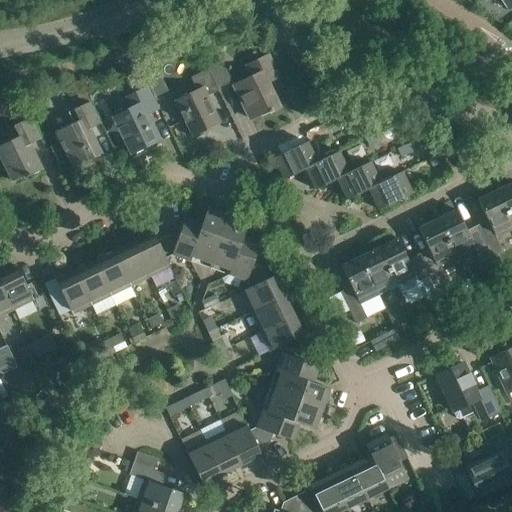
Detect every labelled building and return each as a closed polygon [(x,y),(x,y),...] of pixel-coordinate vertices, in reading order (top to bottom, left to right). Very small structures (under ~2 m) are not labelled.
[(511,0),(501,0),(509,10),(511,7),(511,0)] [(268,56),(246,66),(252,78),(234,87),(249,119),(268,110),(269,113),(279,108),(267,83),(278,77),(268,56)] [(207,68),(208,71),(218,91),(233,84),(221,60),(207,68)] [(218,91),(208,71),(190,79),(196,92),(175,102),(191,137),(220,123),(207,96),(218,91)] [(131,109),(113,118),(130,153),(159,140),(147,114),(158,109),(148,88),(126,99),(131,109)] [(45,99),(43,95),(21,97),(25,107),(45,99)] [(89,129),(100,124),(89,103),(67,113),(73,124),(55,132),(72,168),(101,154),(89,129)] [(341,115),(330,121),(333,129),(345,123),(341,115)] [(29,145),(40,139),(30,118),(7,129),(13,140),(0,146),(0,157),(12,181),(24,175),(25,178),(42,170),(29,145)] [(376,133),(365,139),(369,147),(380,141),(376,133)] [(305,169),(316,162),(306,142),(273,158),(283,180),(305,169)] [(408,144),(397,149),(400,157),(412,152),(408,144)] [(316,162),(305,169),(315,190),(336,179),(347,173),(337,152),(316,162)] [(439,153),(428,159),(432,167),(443,161),(439,153)] [(347,173),(336,179),(346,200),(368,189),(379,183),(369,162),(347,173)] [(379,183),(368,189),(378,210),(411,193),(401,172),(379,183)] [(511,182),(496,190),(511,222),(511,182)] [(479,230),(492,257),(503,252),(496,238),(511,229),(511,222),(496,190),(477,200),(489,225),(479,230)] [(202,224),(190,260),(228,273),(242,238),(248,222),(231,215),(224,233),(219,231),(225,213),(207,207),(201,224),(202,224)] [(437,219),(449,243),(456,257),(474,248),(481,262),(492,257),(479,230),(468,236),(456,210),(437,219)] [(174,254),(190,260),(202,224),(201,224),(184,218),(177,238),(169,235),(174,254)] [(430,254),(420,259),(433,286),(444,281),(437,266),(456,257),(449,243),(437,219),(418,228),(430,254)] [(153,233),(134,243),(150,276),(173,265),(168,257),(174,254),(169,235),(157,241),(153,233)] [(252,264),(259,244),(242,238),(228,273),(246,280),(261,266),(252,264)] [(438,296),(433,286),(420,259),(409,264),(397,239),(378,248),(396,286),(401,297),(420,288),(425,299),(429,301),(438,296)] [(134,243),(114,252),(130,286),(150,276),(134,243)] [(360,257),(378,295),(396,286),(378,248),(360,257)] [(114,252),(94,262),(111,295),(130,286),(114,252)] [(378,295),(360,257),(340,266),(353,292),(342,297),(355,323),(366,318),(359,304),(378,295)] [(94,262),(75,271),(91,305),(111,295),(94,262)] [(16,266),(0,274),(0,278),(15,309),(33,301),(16,266)] [(274,276),(267,279),(261,266),(246,280),(250,287),(241,292),(250,311),(284,295),(274,276)] [(91,305),(75,271),(55,281),(71,314),(91,305)] [(0,278),(0,316),(15,309),(0,278)] [(201,301),(205,309),(211,306),(218,303),(215,295),(201,301)] [(293,315),(284,295),(250,311),(260,331),(293,315)] [(180,304),(168,310),(172,318),(184,312),(180,304)] [(197,312),(202,321),(203,320),(211,317),(215,315),(211,306),(205,309),(197,312)] [(161,314),(150,319),(153,327),(164,321),(161,314)] [(279,347),(295,338),(303,335),(293,315),(260,331),(270,351),(279,347)] [(211,317),(203,320),(208,332),(216,328),(211,317)] [(141,323),(129,329),(133,336),(145,331),(141,323)] [(375,352),(400,339),(395,328),(370,341),(375,352)] [(125,340),(121,332),(110,338),(114,346),(125,340)] [(51,335),(40,340),(43,348),(55,342),(51,335)] [(220,336),(212,340),(218,353),(226,349),(220,336)] [(295,338),(279,347),(283,354),(301,350),(295,338)] [(106,350),(102,342),(90,348),(94,355),(106,350)] [(24,357),(35,352),(36,351),(32,344),(20,349),(24,357)] [(0,372),(4,374),(19,367),(9,345),(0,349),(0,372)] [(511,347),(492,357),(508,393),(511,391),(511,347)] [(232,359),(226,349),(218,353),(224,363),(232,359)] [(298,359),(301,350),(283,354),(276,372),(280,374),(312,383),(318,366),(298,359)] [(462,363),(435,375),(457,422),(477,413),(481,421),(499,412),(487,387),(476,392),(462,363)] [(329,389),(312,383),(280,374),(274,392),(304,403),(305,400),(323,406),(329,389)] [(216,383),(205,388),(209,396),(220,391),(216,383)] [(197,392),(185,398),(189,406),(201,400),(197,392)] [(274,392),(267,412),(298,424),(315,429),(321,412),(303,406),(304,403),(274,392)] [(165,408),(169,416),(181,410),(177,402),(165,408)] [(0,409),(0,414),(4,421),(12,417),(6,406),(0,409)] [(292,441),(298,424),(267,412),(261,410),(255,428),(269,443),(272,434),(292,441)] [(241,465),(261,456),(257,448),(269,443),(255,428),(249,430),(245,422),(225,431),(241,465)] [(480,432),(485,441),(503,432),(499,423),(480,432)] [(221,475),(241,465),(225,431),(205,441),(221,475)] [(495,494),(494,492),(511,484),(511,475),(504,459),(511,455),(511,437),(509,431),(483,443),(489,455),(464,467),(479,500),(490,495),(491,496),(495,494)] [(365,445),(387,489),(382,478),(403,468),(386,435),(365,445)] [(202,484),(221,475),(205,441),(185,450),(202,484)] [(387,489),(365,445),(370,456),(350,465),(366,499),(387,489)] [(137,452),(133,463),(153,470),(157,459),(137,452)] [(145,481),(138,501),(169,511),(176,511),(183,493),(157,484),(160,473),(153,470),(133,463),(129,475),(145,481)] [(366,499),(350,465),(329,475),(346,509),(366,499)] [(339,511),(346,509),(329,475),(309,485),(310,489),(282,503),(280,511),(279,511),(280,511),(339,511)] [(68,498),(80,502),(85,488),(73,484),(68,498)] [(169,511),(138,501),(133,511),(169,511)]
